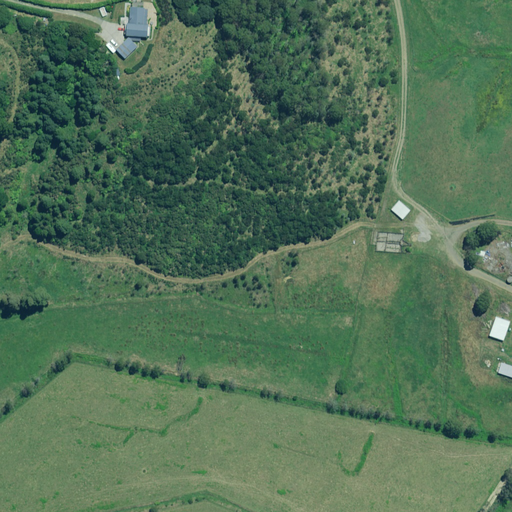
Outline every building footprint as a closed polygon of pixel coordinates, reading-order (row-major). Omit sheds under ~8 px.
[(148,9),(130,8),(128,36),(148,37),(149,24),(147,24),(148,9)] [(138,46),(129,38),(117,51),(127,59),(138,46)] [(411,211),(399,201),(392,210),(403,220),(411,211)] [(510,322),(496,317),(490,336),(504,341),(510,322)] [(511,366),(502,363),(498,373),(511,377),(511,366)]
